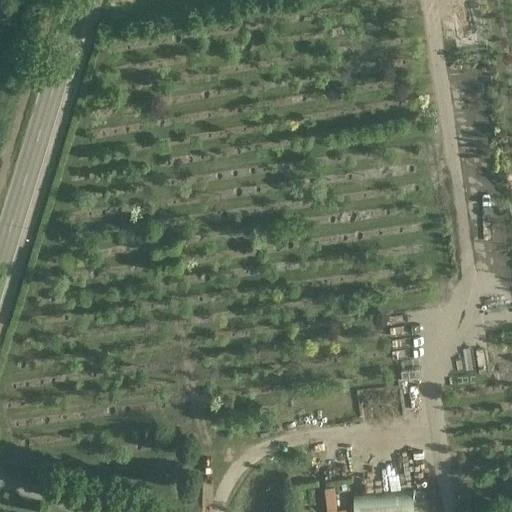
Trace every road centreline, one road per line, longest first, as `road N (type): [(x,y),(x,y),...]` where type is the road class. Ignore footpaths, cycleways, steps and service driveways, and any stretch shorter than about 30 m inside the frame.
road 1 (unknown): [(429,0),(469,274),(429,391),(446,511)]
road 2 (secondary): [(0,257),(75,0)]
